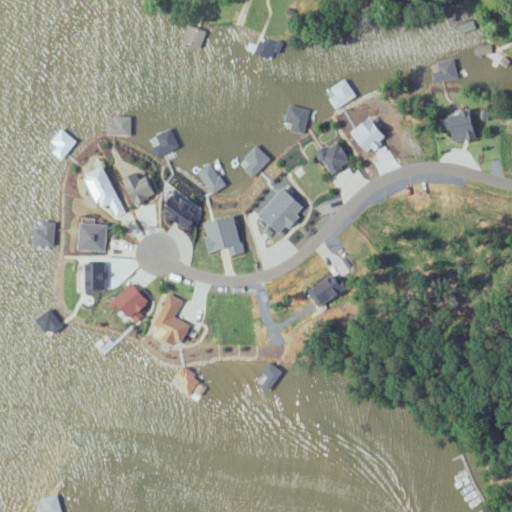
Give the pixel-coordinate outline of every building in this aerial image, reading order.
[(476,27),(473,20),(462,24),(464,31),(476,27)] [(203,47),(208,30),(190,24),(185,42),(203,47)] [(272,55),(276,44),(262,39),(258,50),(272,55)] [(477,55),(493,52),(492,43),(476,45),(477,55)] [(433,71),(436,83),(461,77),(456,58),(439,61),(441,69),(433,71)] [(332,87),(336,94),(330,98),(336,108),(358,95),(347,78),(332,87)] [(292,129),(305,133),(312,109),(292,104),(287,120),(294,122),(292,129)] [(454,141),(479,137),(477,120),(490,118),(489,108),(444,115),(446,130),(452,129),(454,141)] [(134,116),(116,115),(116,122),(108,121),(108,134),(133,135),(134,116)] [(388,136),(383,119),(355,129),(363,153),(383,146),(381,139),(388,136)] [(161,143),(153,146),(157,156),(181,147),(173,126),(157,133),(161,143)] [(58,146),(54,151),(62,159),(78,141),(64,128),(52,141),(58,146)] [(329,173),(353,165),(344,140),(320,149),(329,173)] [(272,158),(258,144),(239,163),(252,177),(272,158)] [(227,185),(214,161),(198,171),(211,194),(227,185)] [(102,208),(111,204),(117,218),(128,213),(107,165),(87,174),(102,208)] [(160,194),(151,172),(126,181),(135,204),(160,194)] [(190,228),(204,211),(177,190),(164,208),(190,228)] [(205,222),(210,251),(230,247),(231,255),(244,252),(238,216),(205,222)] [(44,227),(36,227),(36,244),(55,245),(56,221),(44,220),(44,227)] [(109,224),(83,223),(82,250),(108,251),(109,224)] [(311,290),(322,307),(349,289),(338,272),(311,290)] [(150,298),(135,282),(115,300),(134,321),(148,308),(144,304),(150,298)] [(184,299),(170,293),(155,332),(184,344),(193,323),(177,317),(184,299)] [(283,368),(268,361),(258,383),(273,390),(283,368)] [(191,394),(203,379),(184,365),(175,376),(182,382),(179,385),(191,394)]
